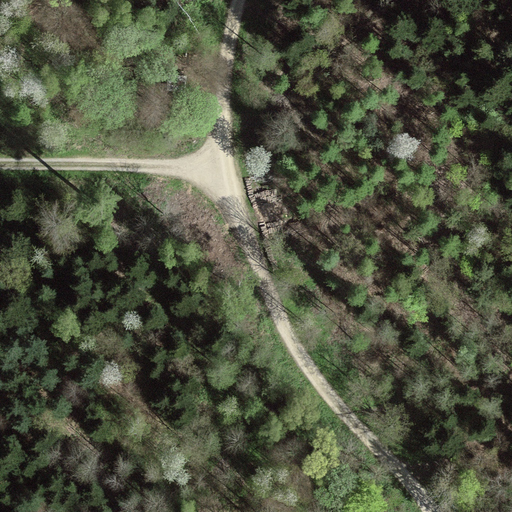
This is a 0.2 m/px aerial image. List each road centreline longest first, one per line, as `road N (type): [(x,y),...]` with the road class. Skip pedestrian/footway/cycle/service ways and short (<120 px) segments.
road 1 (track): [(435,511),(305,357),(237,212),(224,165),(223,92),(238,0)]
road 2 (track): [(224,165),(0,164)]
